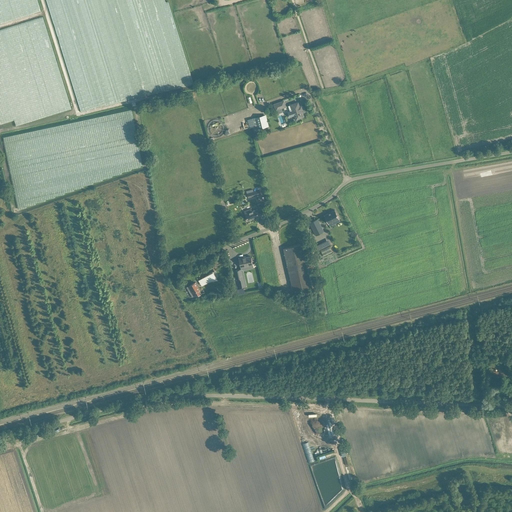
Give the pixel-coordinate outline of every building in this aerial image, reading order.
[(273,104),(276,111),(286,107),(284,100),(273,104)] [(298,102),(293,104),(290,105),(288,106),(290,111),(288,112),(289,117),(294,115),(296,120),(303,117),(301,111),(303,110),(302,105),(299,106),(298,102)] [(258,128),(267,126),(265,115),(255,118),(258,128)] [(252,127),(253,129),(256,129),(254,119),(248,120),(250,127),(252,127)] [(12,161),(56,154),(55,148),(11,155),(12,161)] [(13,168),(56,161),(55,155),(12,163),(13,168)] [(15,175),(56,169),(55,163),(14,169),(15,175)] [(19,182),(56,176),(55,170),(18,176),(19,182)] [(21,189),(56,184),(55,177),(43,179),(43,180),(20,184),(21,189)] [(41,195),(21,199),(22,205),(42,201),(41,195)] [(245,214),(248,221),(259,217),(258,213),(259,212),(260,213),(264,211),(261,203),(256,205),(258,209),(245,214)] [(337,212),(323,219),(328,228),(341,221),(337,212)] [(324,231),(320,223),(318,219),(310,223),(316,235),(324,231)] [(313,290),(304,249),(303,244),(283,248),(293,291),(309,287),(310,291),(313,290)] [(324,256),(332,252),(329,246),(321,250),(324,256)] [(253,268),(252,261),(251,256),(243,258),(243,257),(239,258),(240,263),(241,269),(235,271),(237,280),(238,280),(239,288),(247,286),(243,270),(253,268)] [(216,277),(215,276),(213,271),(199,280),(201,283),(213,280),(212,280),(217,279),(216,277)] [(201,293),(195,282),(187,287),(192,297),(195,295),(200,294),(201,293)]
